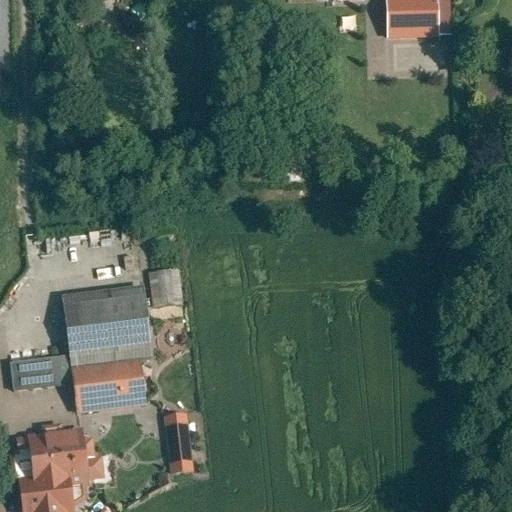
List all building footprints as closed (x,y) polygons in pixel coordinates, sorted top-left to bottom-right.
[(385,0),(386,46),(440,44),(440,42),(452,42),(451,0),(385,0)] [(183,310),(179,273),(148,277),(152,314),(183,310)] [(145,291),(61,302),(69,361),(71,377),(142,368),(155,366),(145,291)] [(71,377),(69,361),(10,369),(14,398),(73,390),(71,377)] [(142,368),(71,377),(73,390),(77,421),(147,412),(142,368)] [(194,478),(186,420),(164,423),(171,481),(194,478)] [(40,438),(22,440),(23,443),(15,444),(17,456),(14,456),(9,462),(12,480),(20,486),(22,511),(77,511),(87,506),(87,495),(92,488),(104,487),(101,461),(95,462),(92,442),(83,443),(82,433),(63,435),(62,428),(39,430),(40,438)]
